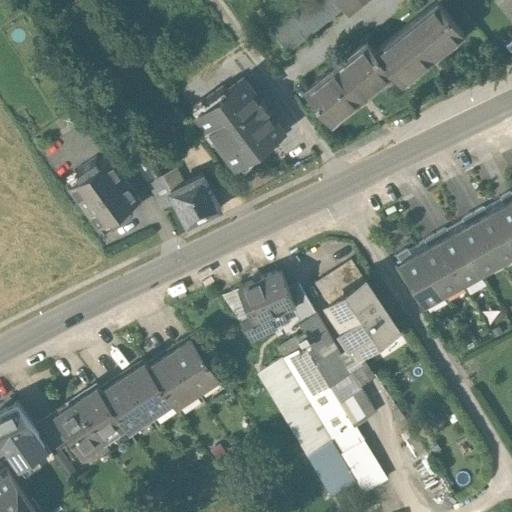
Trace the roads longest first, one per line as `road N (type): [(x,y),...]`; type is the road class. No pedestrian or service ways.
road 1 (secondary): [(0,356),(511,103)]
road 2 (track): [(511,476),(344,186),(211,0)]
